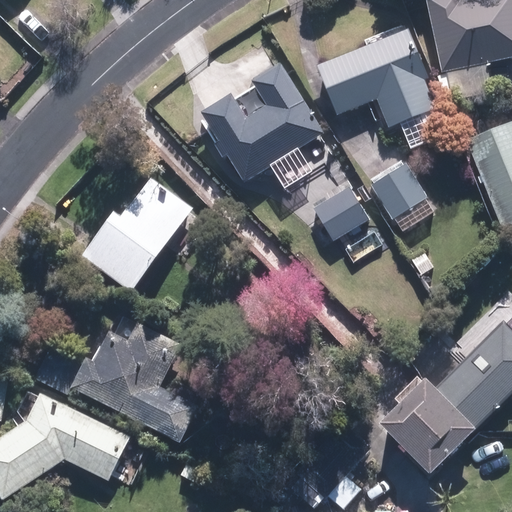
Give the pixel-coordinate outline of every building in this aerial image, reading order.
[(426,6),(440,75),(511,60),(511,9),(492,13),(490,1),(455,8),(454,1),(426,6)] [(403,37),(316,71),(332,112),(377,94),(390,126),(425,112),(412,80),(419,77),(403,37)] [(201,117),(242,184),(318,138),(277,71),(201,117)] [(511,128),(511,127),(466,145),(500,231),(511,226),(511,128)] [(405,165),(371,187),(392,219),(426,197),(405,165)] [(469,186),(461,169),(438,179),(446,196),(469,186)] [(128,295),(190,212),(149,181),(116,225),(110,220),(81,259),(128,295)] [(347,188),(314,208),(334,241),(367,220),(347,188)] [(423,250),(407,259),(421,283),(436,275),(423,250)] [(377,432),(423,479),(511,391),(511,338),(501,328),(430,397),(422,388),(377,432)] [(49,352),(35,381),(66,396),(67,395),(174,445),(191,409),(155,392),(166,368),(106,339),(92,367),(82,362),(80,366),(49,352)] [(0,503),(63,461),(107,482),(126,440),(38,398),(25,426),(0,442),(0,503)] [(343,424),(294,475),(302,482),(291,493),(310,511),(313,511),(323,501),(334,511),(341,511),(362,490),(347,476),(371,451),(343,424)]
